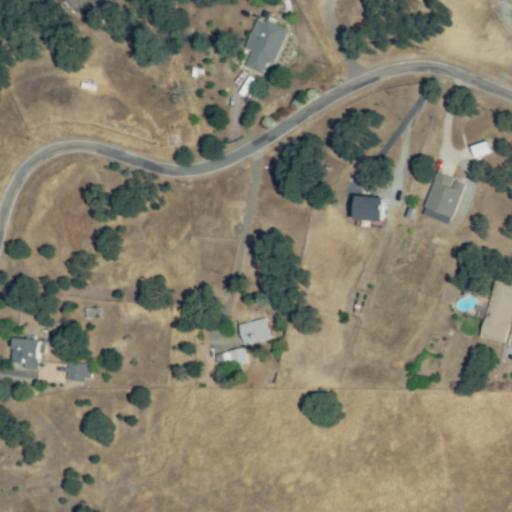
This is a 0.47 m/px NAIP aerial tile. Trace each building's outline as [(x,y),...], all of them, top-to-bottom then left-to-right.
[(259,45),(253,41),(266,20),(287,33),(261,74),(246,64),(259,45)] [(486,153),(483,141),(466,146),(469,157),(486,153)] [(437,175),(453,179),(451,185),(462,188),(452,221),(426,214),(437,175)] [(360,224),(359,200),(385,200),(385,223),(360,224)] [(482,337),(496,280),(511,284),(511,318),(506,343),(482,337)] [(269,339),(243,342),(240,325),(267,322),(269,339)] [(24,335),(45,345),(35,368),(14,359),(24,335)] [(232,365),(230,352),(243,350),(245,364),(232,365)] [(71,364),(87,366),(85,380),(69,378),(71,364)]
